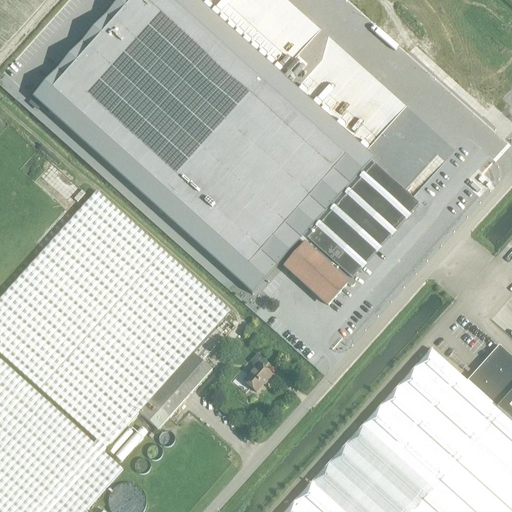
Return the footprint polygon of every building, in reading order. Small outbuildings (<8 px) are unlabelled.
[(300,242),(304,246),(308,242),(308,241),(375,166),(371,163),(374,159),(280,75),(196,0),(121,0),(33,99),(252,295),(300,242)] [(400,3),(394,14),(416,25),(421,15),(400,3)] [(436,44),(444,35),(435,27),(427,36),(436,44)] [(315,256),(304,246),(285,267),(328,307),(347,286),(349,287),(351,288),(353,288),(354,287),(355,285),(355,284),(354,282),(352,281),(419,206),(375,166),(308,241),(308,242),(319,251),(315,256)] [(77,202),(85,194),(81,191),(74,199),(77,202)] [(97,192),(92,199),(0,300),(0,353),(107,450),(140,414),(215,332),(214,331),(231,313),(97,192)] [(414,240),(371,290),(381,298),(424,249),(414,240)] [(215,332),(140,414),(159,432),(213,372),(203,363),(224,340),(215,332)] [(511,357),(500,346),(467,382),(511,422),(511,357)] [(511,511),(511,422),(467,382),(432,350),(286,511),(511,511)] [(268,384),(273,378),(264,369),(268,364),(258,354),(250,363),(256,368),(244,382),(257,394),(267,383),(268,384)] [(104,454),(93,445),(0,361),(0,511),(86,511),(123,471),(104,454)] [(108,450),(114,456),(134,433),(128,428),(108,450)]
